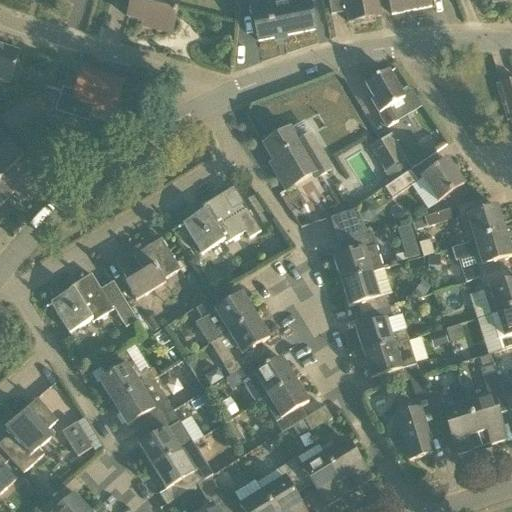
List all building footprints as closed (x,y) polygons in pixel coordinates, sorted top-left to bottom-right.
[(179,0),(121,0),(132,3),(128,18),(151,24),(150,29),(171,34),(179,0)] [(308,0),(249,0),(258,42),(315,31),(309,0),(308,0)] [(380,17),(376,0),(328,0),(331,15),(346,13),(348,23),(380,17)] [(388,0),(392,15),(432,7),(430,0),(388,0)] [(0,82),(9,86),(20,53),(0,46),(0,82)] [(112,114),(122,83),(84,71),(78,89),(77,93),(62,89),(54,112),(76,119),(81,104),(112,114)] [(387,129),(398,122),(389,109),(404,100),(388,72),(366,85),(374,99),(371,101),(387,129)] [(510,115),(511,114),(511,79),(501,83),(510,115)] [(299,144),(291,130),(263,146),(279,173),(275,175),(285,192),(312,176),(316,181),(332,172),(311,137),(299,144)] [(401,175),(409,170),(405,163),(407,161),(391,136),(380,142),(401,175)] [(401,175),(380,142),(369,148),(384,174),(388,172),(394,181),(401,175)] [(38,178),(21,161),(24,159),(11,144),(0,154),(0,207),(20,187),(25,192),(38,178)] [(437,204),(464,186),(447,162),(420,180),(437,204)] [(392,200),(417,182),(409,170),(401,175),(394,181),(395,182),(385,189),(392,200)] [(260,233),(236,193),(226,200),(223,195),(209,203),(212,208),(183,225),(202,256),(223,243),(225,246),(245,233),(249,239),(260,233)] [(414,232),(459,218),(467,245),(505,233),(497,209),(488,211),(485,199),(423,218),(424,220),(412,224),(414,232)] [(407,207),(395,218),(402,225),(414,215),(407,207)] [(338,244),(365,235),(357,210),(330,219),(334,232),(338,244)] [(472,257),(479,280),(507,272),(504,260),(511,257),(511,256),(505,233),(467,245),(451,249),(455,262),(472,257)] [(382,271),(370,234),(365,235),(338,244),(342,257),(333,260),(341,284),(382,271)] [(180,271),(161,240),(134,257),(131,251),(115,261),(128,283),(125,285),(135,302),(164,283),(163,281),(180,271)] [(430,240),(417,243),(421,256),(433,253),(430,240)] [(414,242),(402,246),(404,253),(406,261),(419,258),(414,242)] [(427,257),(426,272),(440,273),(441,258),(427,257)] [(389,308),(385,296),(391,294),(384,270),(382,271),(341,284),(348,308),(357,306),(361,317),(389,308)] [(479,280),(490,316),(511,309),(511,282),(511,283),(507,272),(479,280)] [(92,325),(113,312),(91,276),(78,284),(79,287),(51,304),(70,335),(87,324),(90,322),(92,325)] [(422,282),(415,295),(423,300),(431,287),(422,282)] [(210,345),(210,346),(256,318),(242,296),(234,301),(228,290),(204,305),(195,310),(201,320),(213,312),(227,334),(210,345)] [(126,329),(137,322),(122,299),(111,306),(126,329)] [(391,334),(387,321),(392,320),(389,308),(361,317),(364,328),(355,331),(363,355),(408,341),(404,330),(391,334)] [(501,352),(511,348),(511,309),(490,316),(501,352)] [(242,370),(267,354),(261,344),(269,339),(256,318),(210,346),(230,378),(242,370)] [(457,326),(445,330),(449,343),(461,339),(457,326)] [(444,332),(429,337),(433,349),(448,344),(444,332)] [(383,389),(410,380),(419,378),(414,363),(408,341),(363,355),(371,380),(380,377),(383,389)] [(113,405),(153,381),(147,371),(141,375),(127,353),(101,368),(108,379),(100,384),(113,405)] [(267,354),(242,370),(249,380),(242,384),(256,405),(262,401),(262,402),(295,382),(282,360),(274,365),(267,354)] [(482,449),(506,441),(497,416),(508,412),(500,384),(490,355),(478,359),(482,369),(479,370),(488,398),(468,404),(482,449)] [(419,378),(410,380),(416,400),(427,396),(420,377),(419,378)] [(141,433),(173,413),(153,381),(113,405),(127,427),(134,422),(141,433)] [(511,385),(510,381),(500,384),(508,412),(511,411),(511,385)] [(282,434),(307,419),(300,408),(308,403),(295,382),(262,402),(282,434)] [(190,387),(188,393),(192,400),(203,393),(196,383),(190,387)] [(444,412),(438,393),(427,396),(436,427),(446,424),(456,457),(482,449),(468,404),(444,412)] [(409,463),(434,455),(426,430),(436,427),(427,396),(416,400),(420,411),(395,419),(409,463)] [(50,439),(45,433),(58,422),(37,400),(23,413),(24,414),(5,432),(9,436),(0,444),(0,449),(22,474),(43,455),(38,450),(50,439)] [(315,430),(332,420),(325,408),(308,418),(315,430)] [(153,470),(191,445),(173,413),(141,433),(147,443),(139,448),(153,470)] [(62,434),(77,458),(91,449),(76,425),(62,434)] [(349,494),(370,481),(346,441),(324,455),(349,494)] [(180,497),(196,487),(211,478),(212,477),(191,445),(153,470),(166,491),(174,486),(180,497)] [(349,494),(324,455),(303,468),(298,460),(289,465),(304,490),(313,485),(326,508),(349,494)] [(274,511),(303,511),(294,496),(304,490),(289,465),(257,484),(263,493),(274,511)] [(0,468),(0,495),(15,482),(2,467),(0,468)] [(32,474),(26,479),(38,491),(44,486),(32,474)] [(211,478),(196,487),(207,505),(212,501),(222,496),(211,478)] [(241,506),(231,490),(222,496),(231,511),(274,511),(263,493),(241,506)] [(67,503),(59,494),(39,511),(88,511),(74,497),(67,503)] [(231,511),(222,496),(212,501),(218,510),(215,511),(231,511)]
